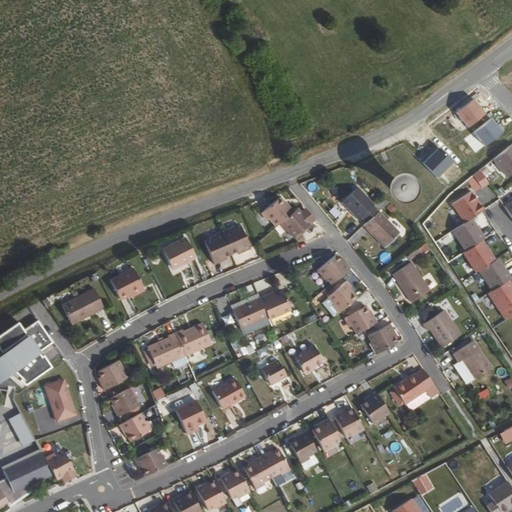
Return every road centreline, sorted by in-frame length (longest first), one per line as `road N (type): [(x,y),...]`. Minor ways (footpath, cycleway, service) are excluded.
road 1 (tertiary): [(482,73),(353,153),(155,226),(0,297)]
road 2 (residential): [(338,238),(218,285),(87,355),(101,489)]
road 3 (residential): [(101,489),(126,498),(416,344)]
road 4 (residential): [(416,344),(338,238)]
